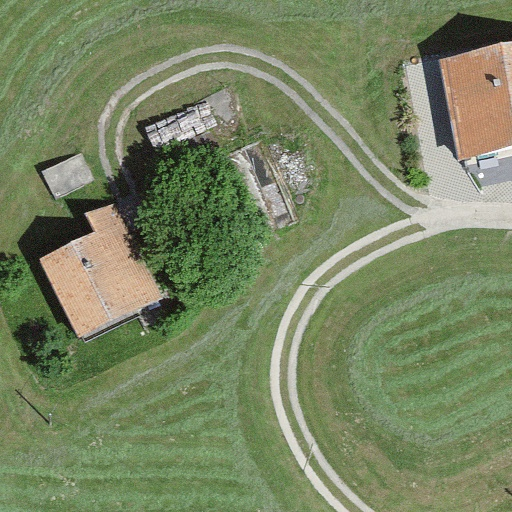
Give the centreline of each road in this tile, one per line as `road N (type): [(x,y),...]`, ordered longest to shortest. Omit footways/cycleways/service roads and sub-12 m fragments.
road 1 (track): [(511,220),(427,214),(387,184),(337,121),(283,79),(226,61),(149,93),(110,135)]
road 2 (track): [(465,219),(402,232),(342,266),(299,306),(291,415),(318,470),(360,511)]
